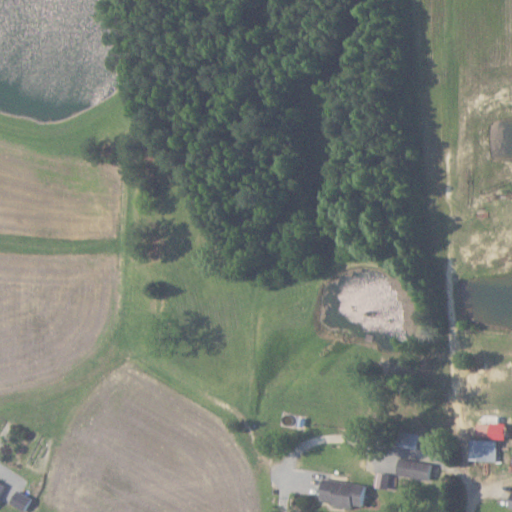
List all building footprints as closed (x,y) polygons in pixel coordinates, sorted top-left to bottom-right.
[(482,437),(511,438),(511,422),(482,422),(482,437)] [(502,439),(476,438),(475,460),(501,461),(502,439)] [(401,474),(433,481),(437,463),(404,457),(401,474)] [(369,506),(372,485),(328,478),(324,501),(357,507),(358,505),(369,506)] [(29,510),(35,498),(22,490),(15,503),(29,510)]
